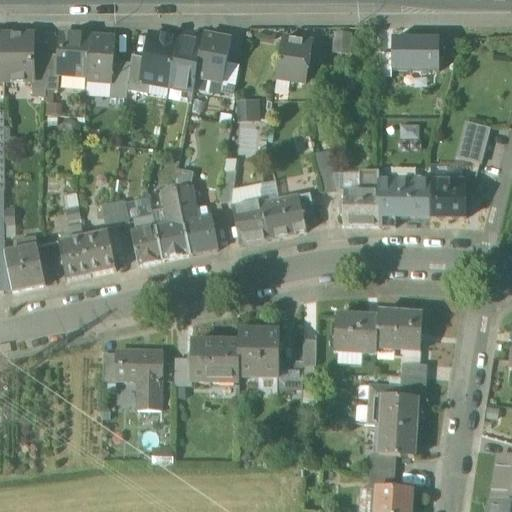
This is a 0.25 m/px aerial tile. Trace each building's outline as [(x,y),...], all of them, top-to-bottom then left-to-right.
[(33,37),(3,37),(4,85),(32,85),(34,85),(34,64),(33,37)] [(91,39),(61,37),(60,58),(58,77),(59,77),(88,79),(91,39)] [(169,90),(177,42),(150,37),(146,61),(142,85),(149,86),(169,90)] [(231,42),(204,37),(202,47),(196,80),(223,85),(226,71),(231,42)] [(115,41),(91,39),(88,79),(87,83),(112,85),(113,65),(115,41)] [(311,45),(283,40),(277,82),(305,86),(311,45)] [(202,47),(177,42),(169,90),(193,94),(196,80),(202,47)] [(439,75),(439,42),(393,42),(393,75),(439,75)] [(60,58),(47,57),(46,65),(46,93),(58,94),(59,77),(58,77),(60,58)] [(142,85),(146,61),(133,58),(129,78),(128,83),(142,85)] [(46,65),(34,64),(34,85),(32,85),(33,101),(45,100),(46,93),(46,65)] [(130,66),(113,65),(112,85),(110,101),(126,102),(127,94),(128,83),(129,78),(130,66)] [(238,73),(226,71),(223,85),(221,99),(233,102),(238,73)] [(147,98),(149,86),(142,85),(128,83),(127,94),(147,98)] [(259,123),(260,102),(239,101),(239,122),(259,123)] [(490,130),(466,124),(457,159),(480,165),(490,130)] [(326,170),(317,140),(312,141),(314,150),(313,151),(318,171),(326,170)] [(326,170),(318,171),(324,194),(338,192),(332,169),(326,170)] [(235,171),(225,172),(220,202),(221,206),(231,203),(235,180),(234,180),(235,171)] [(379,171),(360,171),(360,193),(379,193),(379,182),(379,171)] [(179,176),(167,173),(164,188),(165,194),(178,191),(177,186),(179,176)] [(431,182),(379,182),(379,193),(379,229),(396,229),(396,219),(431,219),(431,182)] [(467,182),(431,182),(431,219),(467,219),(467,182)] [(190,189),(178,191),(181,208),(182,210),(194,207),(190,189)] [(165,194),(163,194),(166,211),(181,208),(178,191),(165,194)] [(360,193),(344,193),(344,205),(340,205),(340,217),(344,217),(344,229),(379,229),(379,193),(360,193)] [(310,197),(299,200),(302,213),(313,210),(310,197)] [(149,198),(141,199),(143,210),(151,209),(149,198)] [(299,200),(280,203),(279,198),(269,200),(270,206),(262,207),(269,242),(307,234),(302,213),(299,200)] [(261,202),(231,208),(239,248),(269,242),(262,207),(261,202)] [(125,203),(114,206),(118,228),(130,226),(125,203)] [(114,206),(102,208),(106,231),(118,228),(114,206)] [(194,207),(182,210),(184,224),(185,225),(192,223),(191,217),(195,212),(194,207)] [(181,208),(166,211),(167,217),(175,227),(184,224),(182,210),(181,208)] [(192,223),(185,225),(191,258),(218,252),(211,219),(192,223)] [(175,227),(155,231),(162,264),(191,258),(185,225),(184,224),(175,227)] [(155,231),(133,235),(140,269),(162,264),(155,231)] [(109,235),(84,240),(92,279),(117,274),(109,235)] [(84,240),(60,245),(68,284),(92,279),(84,240)] [(38,249),(19,253),(20,256),(5,260),(13,296),(46,288),(38,249)] [(423,320),(380,316),(380,320),(377,351),(420,355),(423,320)] [(380,320),(336,317),(333,353),(376,356),(377,351),(380,320)] [(279,334),(239,333),(239,345),(239,373),(258,373),(258,379),(276,379),(278,379),(279,365),(279,334)] [(315,343),(303,343),(303,366),(303,367),(315,368),(315,343)] [(239,345),(190,345),(190,364),(190,384),(191,384),(238,385),(239,373),(239,345)] [(163,355),(115,354),(114,362),(114,382),(115,382),(141,382),(140,413),(162,413),(163,355)] [(114,362),(103,362),(103,386),(115,387),(115,382),(114,382),(114,362)] [(190,364),(175,364),(175,388),(190,389),(191,384),(190,384),(190,364)] [(303,366),(279,365),(278,379),(276,379),(276,391),(302,391),(303,367),(303,366)] [(425,369),(402,367),(401,380),(424,382),(425,369)] [(424,382),(401,380),(400,395),(417,396),(417,392),(423,393),(424,382)] [(417,396),(400,395),(399,399),(382,398),(380,428),(415,431),(417,396)] [(415,431),(380,428),(379,456),(379,457),(395,459),(414,461),(415,431)] [(395,459),(379,457),(379,456),(371,456),(370,473),(394,475),(395,459)] [(511,461),(498,460),(491,502),(511,504),(511,461)] [(394,475),(370,473),(370,491),(377,491),(378,490),(393,491),(394,475)] [(393,491),(378,490),(377,491),(375,511),(409,511),(411,492),(393,491)] [(511,511),(511,504),(491,502),(489,511),(511,511)]
